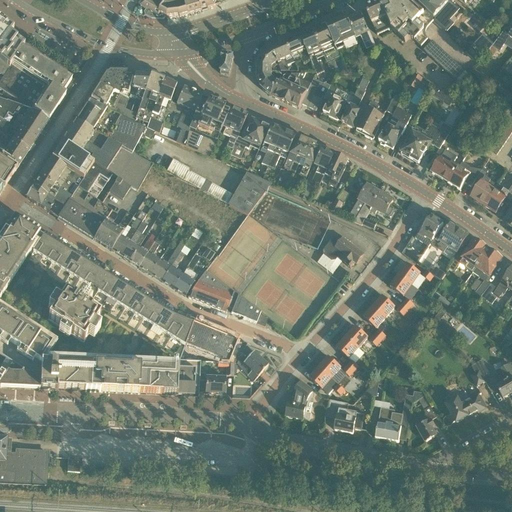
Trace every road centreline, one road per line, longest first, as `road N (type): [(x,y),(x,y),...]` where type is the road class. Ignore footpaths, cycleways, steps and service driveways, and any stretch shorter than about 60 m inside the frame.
road 1 (residential): [(9,203),(181,306),(299,356)]
road 2 (tertiary): [(446,472),(275,442),(248,425)]
road 3 (tertiary): [(424,193),(245,102)]
road 4 (tertiary): [(12,0),(46,23),(108,46),(178,53)]
road 5 (tertiary): [(248,425),(73,413)]
road 6 (residential): [(392,246),(299,356)]
road 7 (residential): [(392,246),(275,192)]
